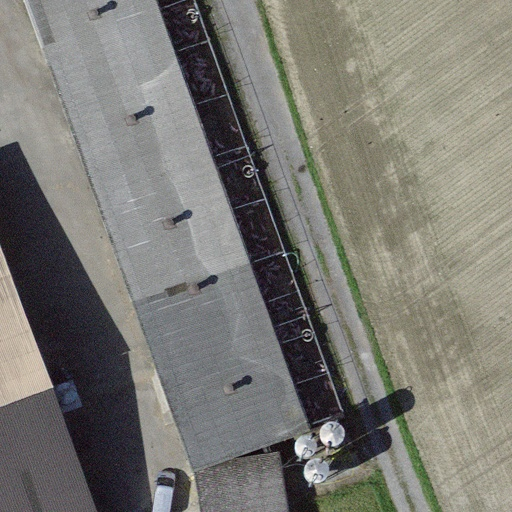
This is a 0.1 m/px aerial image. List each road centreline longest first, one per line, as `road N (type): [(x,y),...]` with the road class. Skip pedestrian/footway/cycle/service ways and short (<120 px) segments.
road 1 (track): [(408,511),(226,0)]
road 2 (track): [(0,17),(153,511)]
